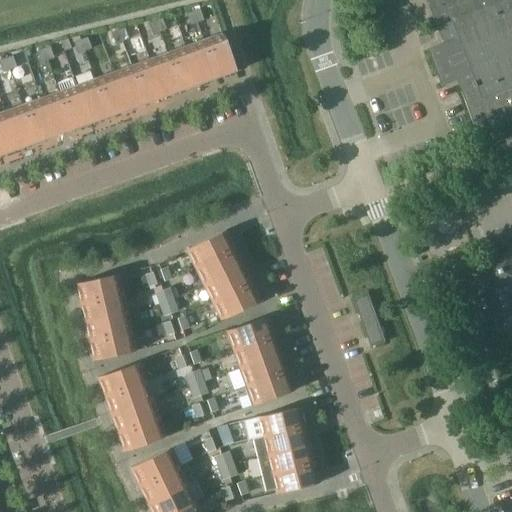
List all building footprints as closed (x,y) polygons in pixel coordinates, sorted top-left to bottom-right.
[(511,0),(428,0),(445,42),(429,48),(444,86),(459,80),(479,132),(511,119),(511,0)] [(200,9),(193,12),(197,23),(204,20),(200,9)] [(190,25),(197,23),(193,12),(186,14),(190,25)] [(155,21),(159,32),(166,30),(162,18),(155,21)] [(159,32),(155,21),(148,23),(152,35),(159,32)] [(118,30),(122,41),(129,39),(125,28),(118,30)] [(122,41),(118,30),(111,33),(115,44),(122,41)] [(222,33),(203,40),(217,78),(236,71),(222,33)] [(81,40),(85,51),(91,48),(87,37),(81,40)] [(85,51),(81,40),(74,42),(78,53),(85,51)] [(199,85),(217,78),(203,40),(185,47),(199,85)] [(43,49),(47,60),(54,58),(49,44),(42,46),(44,49),(43,49)] [(185,47),(167,53),(181,91),(199,85),(185,47)] [(47,60),(43,49),(36,51),(40,63),(47,60)] [(163,98),(181,91),(167,53),(149,60),(163,98)] [(13,56),(6,58),(10,70),(17,67),(13,56)] [(0,63),(3,72),(10,70),(6,58),(0,60),(0,63)] [(145,104),(163,98),(149,60),(131,66),(145,104)] [(127,111),(145,104),(131,66),(113,73),(127,111)] [(109,117),(127,111),(113,73),(95,79),(109,117)] [(74,77),(57,83),(60,92),(59,92),(73,130),(91,124),(77,86),(74,77)] [(91,124),(109,117),(95,79),(77,86),(91,124)] [(54,137),(73,130),(59,92),(41,99),(54,137)] [(23,105),(36,143),(54,137),(41,99),(23,105)] [(23,105),(5,112),(18,150),(36,143),(23,105)] [(5,112),(0,113),(0,155),(0,156),(18,150),(5,112)] [(221,232),(186,249),(195,267),(230,250),(222,233),(227,231),(226,230),(221,232)] [(511,248),(511,252),(485,261),(468,298),(478,324),(504,314),(511,336),(511,248)] [(230,250),(195,267),(204,285),(239,267),(230,250)] [(172,279),(167,267),(160,269),(164,281),(172,279)] [(239,267),(204,285),(212,302),(247,284),(239,267)] [(152,272),(145,275),(149,287),(157,284),(152,272)] [(80,283),(75,284),(76,285),(80,284),(84,302),(123,293),(118,274),(80,283)] [(247,284),(212,302),(221,320),(256,302),(261,300),(260,299),(255,301),(247,284)] [(169,288),(162,290),(166,301),(173,299),(169,288)] [(162,290),(155,293),(159,304),(166,301),(162,290)] [(123,293),(84,302),(89,321),(127,312),(123,293)] [(354,298),(363,323),(378,318),(369,293),(354,298)] [(173,299),(166,301),(170,313),(177,311),(173,299)] [(166,301),(159,304),(163,316),(170,313),(166,301)] [(127,312),(89,321),(93,340),(131,331),(127,312)] [(189,327),(185,315),(178,318),(182,330),(189,327)] [(264,318),(226,331),(233,350),(270,337),(264,319),(269,318),(268,316),(264,318)] [(387,341),(378,318),(363,323),(372,347),(387,341)] [(174,332),(170,320),(162,323),(166,335),(174,332)] [(97,358),(93,359),(93,360),(98,359),(136,350),(131,331),(93,340),(97,358)] [(270,337),(233,350),(240,368),(277,355),(270,337)] [(197,350),(189,353),(194,365),(201,362),(197,350)] [(182,355),(174,358),(178,370),(186,367),(182,355)] [(277,355),(240,368),(246,386),(283,373),(277,355)] [(102,376),(97,377),(98,379),(102,377),(109,395),(146,381),(139,362),(102,376)] [(207,367),(192,372),(196,384),(203,381),(211,378),(207,367)] [(192,372),(184,375),(188,386),(196,384),(192,372)] [(283,373),(246,386),(253,405),(290,392),(295,390),(294,388),(290,390),(283,373)] [(146,381),(109,395),(115,413),(152,399),(146,381)] [(203,381),(196,384),(200,395),(207,393),(203,381)] [(196,384),(188,386),(192,398),(200,395),(196,384)] [(214,397),(207,400),(211,412),(218,409),(214,397)] [(152,399),(115,413),(122,431),(159,418),(152,399)] [(196,417),(203,415),(199,403),(191,405),(196,417)] [(296,407),(248,419),(253,439),(263,436),(262,436),(300,427),(296,409),(301,408),(300,406),(296,407)] [(159,418),(122,431),(128,448),(123,450),(124,451),(128,450),(165,436),(159,418)] [(263,436),(253,439),(257,457),(305,445),(300,427),(262,436),(263,436)] [(226,432),(219,434),(223,447),(230,444),(226,432)] [(211,437),(203,440),(208,452),(215,450),(211,437)] [(305,445),(257,457),(262,476),(309,464),(305,445)] [(134,465),(130,467),(131,469),(135,467),(143,483),(178,466),(170,448),(134,465)] [(229,451),(221,454),(226,466),(233,463),(229,451)] [(221,454),(214,457),(218,468),(226,466),(221,454)] [(233,463),(226,466),(230,477),(237,474),(233,463)] [(309,464),(262,476),(265,490),(275,487),(276,493),(314,484),(319,482),(318,481),(314,482),(309,464)] [(178,466),(143,483),(151,501),(187,484),(178,466)] [(226,466),(218,468),(222,480),(230,477),(226,466)] [(248,492),(244,481),(236,483),(241,495),(248,492)] [(187,484),(151,501),(156,511),(172,511),(195,501),(187,484)] [(232,498),(228,486),(221,489),(225,500),(232,498)] [(200,511),(195,501),(172,511),(200,511)]
